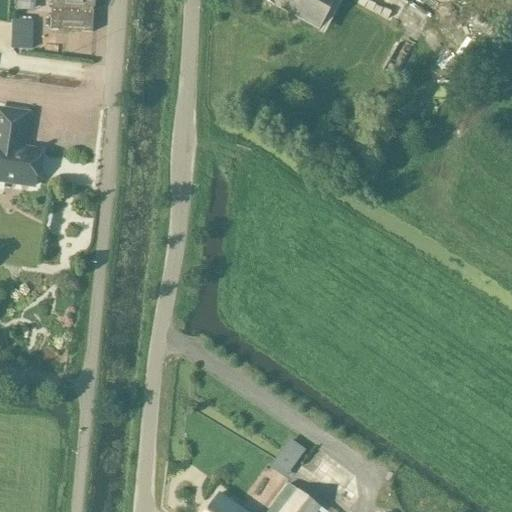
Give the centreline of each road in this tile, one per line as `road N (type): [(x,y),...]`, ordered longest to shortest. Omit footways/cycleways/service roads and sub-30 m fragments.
road 1 (unclassified): [(143,511),(196,0)]
road 2 (unclassified): [(80,511),(124,0)]
